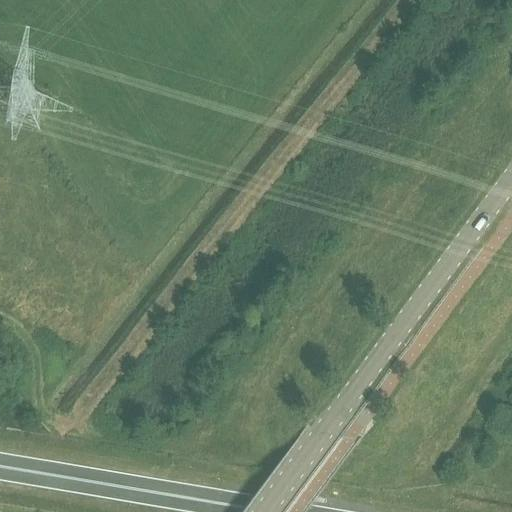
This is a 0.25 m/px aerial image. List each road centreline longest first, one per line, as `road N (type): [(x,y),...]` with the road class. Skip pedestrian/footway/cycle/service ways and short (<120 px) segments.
road 1 (unclassified): [(264,511),(511,177)]
road 2 (trunk): [(0,467),(261,511)]
